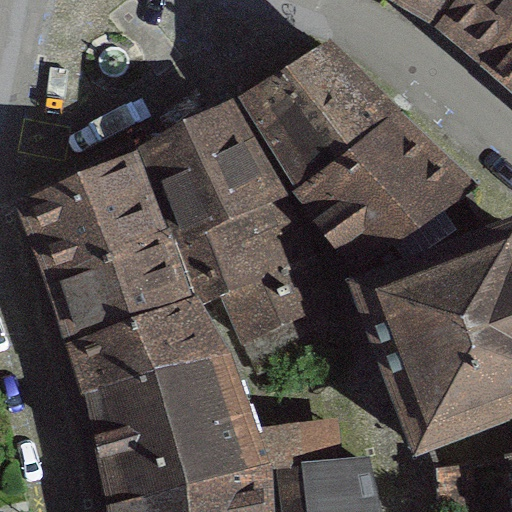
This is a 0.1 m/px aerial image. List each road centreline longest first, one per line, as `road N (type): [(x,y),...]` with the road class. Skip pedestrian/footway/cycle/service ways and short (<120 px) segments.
road 1 (residential): [(0,242),(72,511)]
road 2 (residential): [(287,0),(345,24),(428,77),(511,150)]
road 3 (residential): [(20,0),(0,142)]
